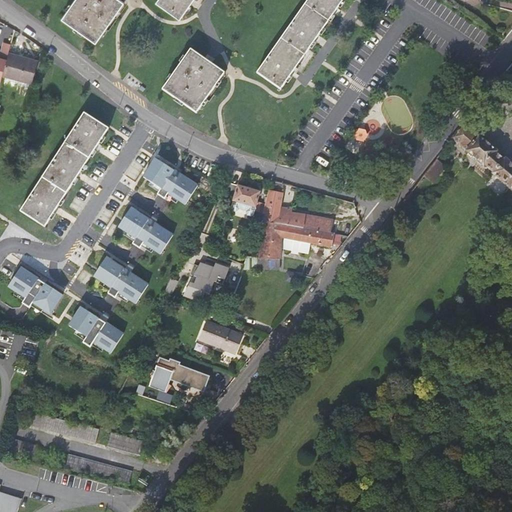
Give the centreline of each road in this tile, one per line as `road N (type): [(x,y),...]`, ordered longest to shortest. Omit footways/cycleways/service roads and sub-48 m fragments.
road 1 (residential): [(0,10),(176,137),(382,206)]
road 2 (residential): [(382,206),(139,511)]
road 3 (residential): [(511,46),(382,206)]
road 4 (unknown): [(56,52),(39,155),(23,172),(0,173)]
